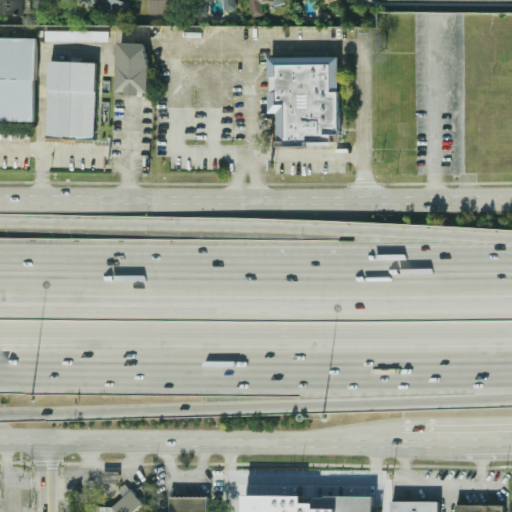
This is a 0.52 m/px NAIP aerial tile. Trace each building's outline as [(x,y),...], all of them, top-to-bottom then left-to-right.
[(0,0),(0,13),(22,14),(22,0),(0,0)] [(85,0),(127,14),(132,0),(85,0)] [(150,0),(150,14),(172,13),(171,0),(150,0)] [(223,0),(224,10),(236,9),(235,0),(223,0)] [(249,0),(252,17),(263,15),(261,1),(268,0),(249,0)] [(109,31),(45,30),(44,40),(108,42),(109,31)] [(0,120),(35,121),(36,37),(0,37),(0,120)] [(148,93),(149,43),(118,42),(117,93),(148,93)] [(339,56),(269,57),(269,76),(270,76),(270,112),(277,112),(278,145),(340,144),(339,56)] [(46,139),(94,141),(97,62),(49,60),(46,139)] [(98,511),(137,511),(138,487),(122,487),(121,505),(98,505),(98,511)] [(304,496),(245,495),(244,511),(374,511),(375,497),(316,496),(316,503),(304,503),(304,496)] [(171,511),(208,511),(209,497),(172,497),(171,511)] [(440,511),(440,502),(392,501),(391,511),(440,511)]
